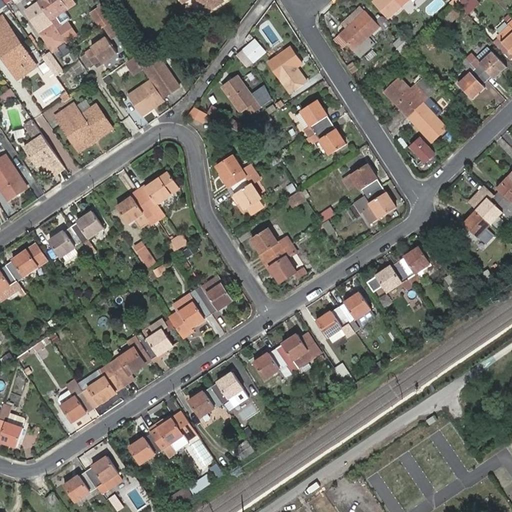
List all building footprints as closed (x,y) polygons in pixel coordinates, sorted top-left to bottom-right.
[(40,0),(40,1),(40,2),(53,20),(58,16),(78,3),(75,0),(40,0)] [(187,0),(188,0),(204,0),(211,10),(226,0),(187,0)] [(374,0),(374,1),(381,10),(389,19),(410,1),(409,0),(374,0)] [(463,0),(460,3),(469,13),(481,3),(478,0),(463,0)] [(53,20),(40,2),(27,11),(55,51),(68,42),(65,39),(57,26),(53,20)] [(107,24),(113,20),(101,3),(97,6),(99,8),(94,12),(101,22),(104,20),(107,24)] [(377,13),(371,18),(379,26),(380,28),(390,19),(389,19),(381,10),(378,13),(377,13)] [(348,30),(346,28),(339,34),(355,51),(362,45),(360,43),(379,26),(371,18),(365,11),(356,19),(358,21),(348,30)] [(0,18),(0,49),(3,48),(7,54),(3,57),(18,78),(30,70),(23,60),(30,55),(3,16),(0,18)] [(58,16),(53,20),(57,26),(62,23),(58,16)] [(356,19),(346,28),(348,30),(358,21),(356,19)] [(62,23),(57,26),(65,39),(71,35),(62,23)] [(360,43),(362,45),(380,28),(379,26),(360,43)] [(511,27),(499,39),(511,53),(511,27)] [(393,46),(403,52),(410,41),(400,35),(393,46)] [(93,48),(86,52),(94,64),(101,59),(103,63),(118,53),(108,37),(92,47),(93,48)] [(264,53),(254,42),(244,50),(254,61),(264,53)] [(301,59),(292,47),(270,62),(292,92),(308,81),(298,67),(297,64),(297,61),(301,59)] [(43,51),(58,73),(64,69),(50,51),(48,52),(46,49),(43,51)] [(156,49),(139,60),(152,79),(162,94),(178,83),(156,49)] [(244,50),(238,55),(248,67),(254,61),(244,50)] [(492,51),(480,62),(481,63),(493,53),(492,51)] [(86,52),(78,57),(86,69),(94,64),(86,52)] [(476,68),(487,79),(492,75),(492,76),(497,71),(499,73),(505,66),(493,53),(481,63),(480,62),(473,54),(469,59),(476,68)] [(37,65),(30,55),(23,60),(30,70),(37,65)] [(50,106),(55,113),(73,101),(47,61),(38,67),(49,83),(35,92),(45,109),(50,106)] [(79,82),(88,73),(77,62),(67,70),(79,82)] [(497,71),(492,76),(495,79),(507,68),(505,66),(499,73),(497,71)] [(482,84),(487,79),(476,68),(471,73),(458,84),(472,98),(478,92),(478,90),(483,85),(482,84)] [(458,84),(471,73),(470,72),(457,83),(458,84)] [(224,86),(242,112),(248,108),(252,113),(261,107),(239,76),(224,86)] [(409,90),(410,88),(400,77),(398,78),(409,90)] [(401,111),(407,117),(424,102),(427,99),(414,85),(410,88),(409,90),(398,78),(383,92),(392,101),(393,99),(402,110),(401,111)] [(153,108),(165,100),(162,94),(152,79),(129,95),(141,112),(151,106),(153,108)] [(485,87),(483,85),(478,90),(478,92),(472,98),(473,99),(485,87)] [(10,87),(0,94),(0,97),(2,101),(14,93),(10,87)] [(392,101),(401,111),(402,110),(393,99),(392,101)] [(316,132),(332,122),(328,116),(326,117),(321,109),(323,108),(318,100),(302,110),(312,126),(316,132)] [(424,102),(407,117),(413,124),(415,123),(424,132),(422,134),(431,143),(446,129),(429,110),(430,109),(424,102)] [(95,135),(98,138),(114,127),(97,104),(82,114),(75,104),(57,116),(80,150),(92,142),(90,139),(95,135)] [(216,117),(220,108),(212,104),(208,113),(216,117)] [(151,106),(141,112),(143,115),(153,108),(151,106)] [(209,114),(197,107),(191,114),(205,122),(209,114)] [(447,128),(430,109),(429,110),(446,129),(447,128)] [(32,119),(25,124),(36,139),(43,134),(32,119)] [(229,124),(242,131),(244,126),(232,119),(229,124)] [(337,129),(332,122),(316,132),(321,139),(331,154),(346,144),(342,137),(340,138),(335,131),(337,129)] [(415,123),(413,124),(422,134),(424,132),(415,123)] [(310,136),(316,132),(312,126),(306,130),(310,136)] [(321,139),(316,132),(310,136),(314,143),(321,139)] [(66,167),(43,134),(36,139),(22,148),(36,168),(40,165),(50,178),(66,167)] [(420,140),(410,148),(425,163),(434,155),(420,140)] [(0,185),(9,199),(27,186),(6,155),(0,158),(0,185)] [(231,187),(256,171),(252,165),(243,170),(234,155),(217,165),(222,172),(224,171),(228,178),(227,179),(231,187)] [(366,196),(382,185),(378,180),(376,181),(372,173),(373,172),(368,164),(352,174),(358,184),(366,196)] [(260,178),(256,171),(231,187),(236,194),(238,193),(242,200),(241,201),(245,208),(262,198),(252,183),(260,178)] [(146,187),(140,192),(158,219),(164,214),(157,203),(180,188),(170,172),(153,182),(155,184),(148,189),(146,187)] [(352,174),(344,179),(350,189),(358,184),(352,174)] [(509,177),(508,176),(496,188),(498,190),(503,185),(502,183),(509,177)] [(495,195),(511,212),(511,202),(511,200),(511,179),(509,177),(502,183),(503,185),(498,190),(499,191),(495,195)] [(387,192),(382,185),(366,196),(355,203),(360,212),(372,205),(380,218),(397,207),(391,199),(389,201),(385,194),(387,192)] [(495,195),(486,187),(481,191),(490,200),(495,195)] [(285,199),(291,208),(304,199),(298,189),(285,199)] [(503,213),(509,219),(511,215),(511,212),(495,195),(490,200),(481,191),(470,204),(475,209),(478,212),(491,224),(502,212),(503,213)] [(158,219),(140,192),(132,196),(134,198),(127,203),(125,201),(117,206),(128,222),(144,212),(152,223),(158,219)] [(329,209),(318,216),(322,222),(333,215),(329,209)] [(478,212),(475,209),(462,223),(464,224),(471,216),(472,217),(478,212)] [(78,221),(72,226),(82,241),(103,227),(93,211),(85,217),(86,218),(80,222),(78,221)] [(473,242),(477,238),(491,224),(478,212),(472,217),(471,216),(464,224),(466,226),(461,231),(473,242)] [(492,225),(503,213),(502,212),(491,224),(492,225)] [(479,238),(492,225),(491,224),(477,238),(479,238)] [(72,226),(71,226),(64,231),(65,232),(59,237),(57,235),(50,240),(60,256),(82,241),(72,226)] [(291,245),(286,237),(278,242),(269,228),(253,238),(258,246),(259,245),(264,252),(262,253),(266,260),(291,245)] [(176,252),(190,243),(183,233),(169,242),(176,252)] [(92,240),(84,243),(89,255),(97,252),(92,240)] [(145,240),(135,245),(146,268),(156,263),(145,240)] [(291,245),(266,260),(270,267),(272,266),(276,273),(274,274),(280,282),(296,272),(287,257),(295,252),(291,245)] [(405,256),(398,261),(414,285),(420,281),(414,273),(430,262),(420,247),(412,252),(413,254),(406,258),(405,256)] [(14,260),(7,264),(18,280),(40,266),(29,250),(22,255),(23,256),(16,261),(14,260)] [(414,285),(398,261),(391,266),(392,267),(385,272),(384,270),(377,275),(387,291),(402,282),(407,290),(414,285)] [(0,292),(18,280),(7,264),(0,269),(1,271),(0,271),(0,292)] [(158,277),(168,271),(164,264),(153,271),(158,277)] [(217,275),(201,286),(206,294),(222,283),(217,275)] [(201,286),(196,290),(212,314),(219,309),(218,307),(224,302),(226,305),(233,300),(222,283),(206,294),(201,286)] [(212,314),(196,290),(191,292),(174,304),(190,328),(198,323),(196,321),(203,316),(205,319),(212,314)] [(338,306),(349,322),(371,308),(360,292),(352,297),(353,299),(347,304),(346,302),(338,306)] [(327,336),(349,322),(338,306),(332,311),(332,313),(326,317),(325,316),(317,320),(327,336)] [(141,344),(152,360),(160,355),(159,353),(165,349),(166,351),(175,346),(164,329),(141,344)] [(286,364),(289,369),(295,365),(297,368),(313,357),(297,335),(289,339),(290,342),(284,346),(283,344),(276,349),(286,364)] [(146,364),(152,360),(141,344),(109,365),(122,384),(133,377),(131,374),(139,369),(137,367),(144,362),(146,364)] [(265,378),(286,364),(276,349),(269,353),(270,355),(263,359),(263,357),(254,363),(265,378)] [(345,362),(336,367),(346,386),(355,382),(345,362)] [(113,390),(122,384),(109,365),(100,370),(105,377),(83,392),(93,408),(100,403),(99,401),(106,396),(108,398),(115,393),(113,390)] [(218,382),(210,387),(221,403),(243,388),(232,372),(225,378),(226,380),(219,384),(218,382)] [(86,412),(93,408),(83,392),(75,380),(66,386),(69,390),(60,396),(58,401),(72,422),(80,417),(79,415),(86,411),(86,412)] [(221,403),(210,387),(204,391),(205,393),(198,398),(197,396),(189,401),(200,417),(221,403)] [(0,415),(0,440),(1,438),(9,441),(7,443),(8,444),(17,447),(20,448),(26,429),(25,429),(28,420),(26,419),(10,413),(2,411),(0,415)] [(188,442),(197,436),(181,412),(164,423),(166,425),(159,430),(157,428),(151,433),(161,448),(183,434),(188,442)] [(140,463),(161,448),(151,433),(144,437),(145,439),(138,444),(137,442),(129,447),(140,463)] [(199,440),(190,446),(203,463),(211,457),(199,440)] [(86,471),(97,487),(101,494),(108,489),(103,482),(119,472),(108,456),(101,461),(102,463),(95,468),(93,466),(86,471)] [(75,501),(97,487),(86,471),(79,476),(80,477),(73,482),(72,480),(65,485),(75,501)] [(323,495),(329,506),(345,497),(339,486),(323,495)] [(46,499),(51,507),(59,502),(54,494),(46,499)]
